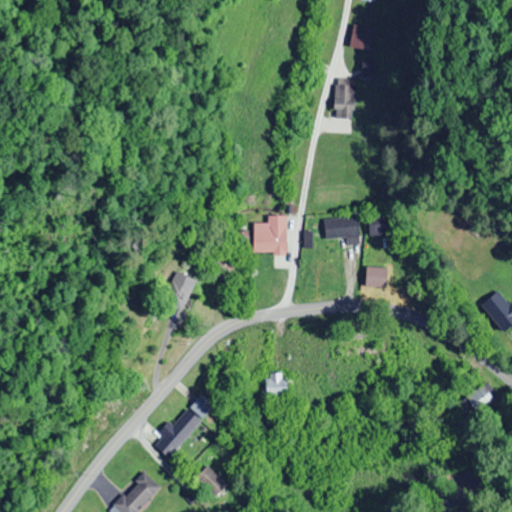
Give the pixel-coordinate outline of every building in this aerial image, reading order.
[(373,28),(351,28),(351,48),(373,48),(373,28)] [(362,77),(373,77),(373,61),(362,61),(362,77)] [(353,79),(334,78),(333,119),(353,119),(353,79)] [(366,214),(366,235),(392,235),(392,214),(366,214)] [(285,215),(266,215),(266,223),(251,223),(251,253),(284,253),(285,215)] [(345,244),(358,244),(356,216),(322,218),(323,238),(345,237),(345,244)] [(386,266),(362,266),(362,287),(386,287),(386,266)] [(194,281),(174,272),(160,302),(180,311),(194,281)] [(478,304),(499,332),(511,322),(511,303),(510,301),(507,303),(496,290),(478,304)] [(284,373),(263,373),(263,397),(284,397),(284,373)] [(476,414),(499,397),(486,380),(463,398),(476,414)] [(154,445),(168,458),(213,407),(199,394),(154,445)] [(225,485),(206,465),(193,478),(212,498),(225,485)] [(117,511),(135,511),(159,487),(142,472),(110,505),(117,511)]
